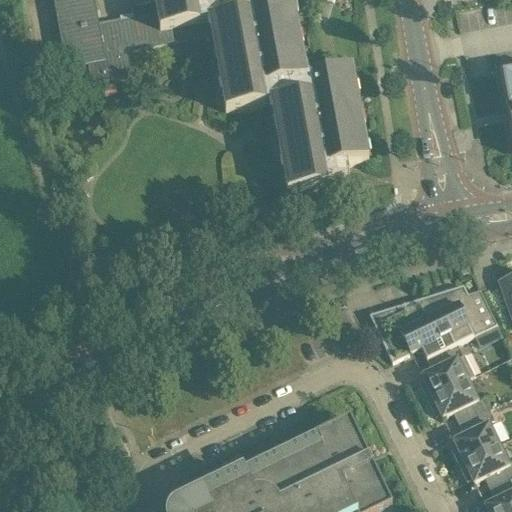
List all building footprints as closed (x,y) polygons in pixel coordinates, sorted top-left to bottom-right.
[(93,0),(52,0),(64,65),(86,61),(91,87),(120,81),(115,56),(211,38),(225,116),(270,107),(286,197),(326,190),(325,184),(349,180),(347,169),(368,165),(351,73),(306,81),(290,0),(136,0),(137,4),(153,1),(156,16),(98,27),(93,0)] [(511,73),(499,76),(506,115),(508,114),(509,117),(509,120),(507,121),(511,149),(511,73)] [(174,236),(159,245),(169,261),(184,252),(174,236)] [(511,279),(499,284),(511,320),(511,279)] [(405,315),(374,330),(392,367),(421,353),(426,364),(457,349),(497,329),(479,293),(466,297),(463,290),(403,309),(405,315)] [(424,386),(419,387),(427,403),(467,384),(457,363),(462,360),(457,349),(426,364),(431,375),(421,380),(424,386)] [(471,409),(477,420),(489,414),(483,403),(478,405),(467,384),(427,403),(435,420),(439,417),(442,423),(471,409)] [(499,448),(489,428),(494,425),(489,414),(477,420),(482,430),(452,444),(455,450),(450,451),(459,468),(499,448)] [(169,511),(385,511),(392,509),(372,468),(370,468),(368,463),(369,463),(349,422),(316,438),(320,446),(206,501),(203,493),(176,506),(175,507),(172,509),(171,511),(169,511)] [(499,448),(459,468),(467,485),(470,482),(473,488),(484,482),(489,493),(511,481),(511,469),(510,470),(499,448)] [(485,511),(511,511),(511,481),(489,493),(494,504),(484,509),(485,511)]
